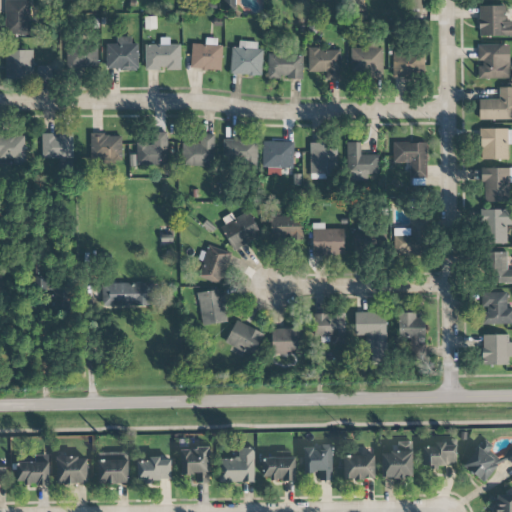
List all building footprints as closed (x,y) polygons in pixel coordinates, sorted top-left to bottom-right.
[(223,0),(223,11),(235,11),(235,0),(223,0)] [(505,6),(478,6),(479,37),(511,36),(511,22),(506,23),(505,6)] [(138,44),(131,44),(131,37),(116,37),(116,44),(106,44),(105,70),(138,70),(138,44)] [(180,69),(180,45),(169,45),(169,38),(160,38),(160,45),(145,45),(145,70),(180,69)] [(205,44),(191,44),(190,69),(221,70),(222,46),(217,45),(217,39),(205,38),(205,44)] [(260,75),(262,42),(238,41),(238,48),(231,47),(230,74),(260,75)] [(510,79),(509,44),(477,45),(478,80),(510,79)] [(325,80),(340,80),(341,51),(319,50),(319,48),(308,47),(307,72),(325,72),(325,80)] [(97,48),(65,49),(66,70),(98,69),(97,48)] [(350,49),(351,77),(383,76),(382,48),(350,49)] [(33,51),(5,50),(5,79),(32,79),(33,51)] [(394,78),(425,76),(423,51),(392,53),(394,78)] [(303,55),(267,54),(266,78),(287,79),(302,80),(303,55)] [(52,66),(37,66),(36,79),(51,79),(52,66)] [(478,100),(479,120),(511,119),(511,87),(498,88),(499,99),(478,100)] [(508,159),(507,144),(511,144),(511,129),(480,129),(480,160),(508,159)] [(72,134),(54,135),(54,133),(41,133),(42,159),(72,158),(72,134)] [(90,161),(121,161),(122,135),(90,134),(90,161)] [(167,166),(167,134),(152,134),(152,144),(136,144),(136,166),(167,166)] [(183,143),(182,165),(213,167),(214,134),(200,134),(199,143),(183,143)] [(25,136),(0,136),(0,160),(9,160),(9,165),(25,165),(25,136)] [(223,140),(222,164),(257,165),(257,141),(223,140)] [(262,168),(293,169),(294,142),(263,141),(262,168)] [(336,147),(323,147),(323,143),(310,143),(310,175),(337,174),(336,147)] [(347,143),(346,181),(368,182),(368,175),(378,175),(379,155),(361,155),(361,143),(347,143)] [(426,143),(393,143),(393,163),(410,163),(410,178),(426,178),(426,143)] [(511,182),(511,168),(483,168),(482,202),(509,202),(509,182),(511,182)] [(509,245),(510,211),(486,210),(485,245),(509,245)] [(220,227),(234,251),(262,235),(248,211),(220,227)] [(271,241),(302,240),(302,216),(270,218),(271,241)] [(425,220),(410,221),(410,236),(393,236),(394,256),(426,255),(425,220)] [(324,230),(324,224),(312,224),(312,256),(344,255),(344,229),(324,230)] [(352,255),(386,254),(385,231),(351,232),(352,255)] [(220,285),(232,253),(209,244),(197,276),(220,285)] [(511,269),(507,270),(507,252),(490,253),(491,284),(511,283),(511,269)] [(153,282),(102,283),(102,307),(153,306),(153,282)] [(50,311),(69,312),(69,287),(51,286),(50,311)] [(196,293),(202,326),(228,321),(222,289),(196,293)] [(507,293),(483,292),(482,324),(511,324),(511,308),(506,308),(507,293)] [(354,336),(362,336),(362,353),(371,353),(371,364),(386,364),(386,313),(355,312),(354,336)] [(345,344),(344,313),(314,315),(315,337),(322,337),(322,345),(345,344)] [(425,338),(424,318),(416,319),(415,313),(398,313),(398,338),(425,338)] [(263,334),(237,320),(225,343),(251,357),(263,334)] [(304,328),(272,329),(272,355),(304,354),(304,328)] [(482,366),(509,365),(508,357),(511,357),(511,342),(508,343),(508,335),(481,335),(482,366)] [(511,464),(511,446),(510,445),(501,460),(488,451),(492,445),(483,439),(463,468),(486,483),(503,458),(511,464)] [(423,447),(422,468),(456,469),(457,443),(434,442),(434,447),(423,447)] [(332,481),(331,445),(319,445),(319,448),(303,449),(304,473),(319,473),(319,481),(332,481)] [(180,449),(181,475),(195,475),(195,483),(209,483),(209,448),(180,449)] [(219,483),(255,483),(254,448),(238,448),(238,458),(218,459),(219,483)] [(35,462),(49,461),(49,453),(35,454),(35,462)] [(129,453),(98,453),(97,484),(128,485),(129,453)] [(375,455),(343,456),(344,480),(375,479),(375,455)] [(56,457),(57,485),(87,484),(86,456),(56,457)] [(296,480),(295,458),(263,458),(263,481),(296,480)] [(170,459),(137,460),(137,482),(171,481),(170,459)] [(16,485),(49,485),(49,463),(16,462),(16,485)] [(511,511),(511,495),(496,495),(496,511),(511,511)]
